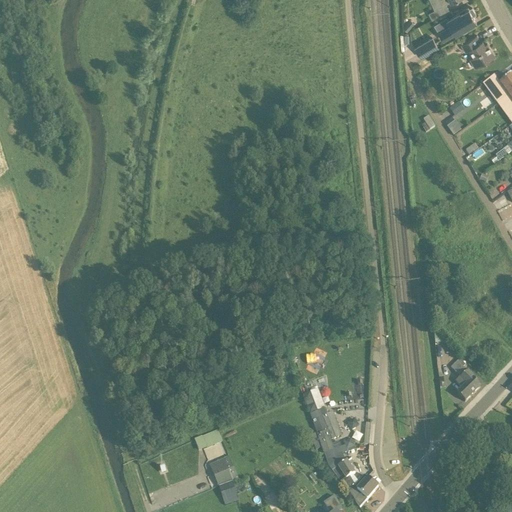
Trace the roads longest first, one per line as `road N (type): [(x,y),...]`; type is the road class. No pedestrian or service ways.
road 1 (unclassified): [(397,498),(377,464),(383,345),(349,0)]
road 2 (unclassified): [(511,248),(408,66)]
